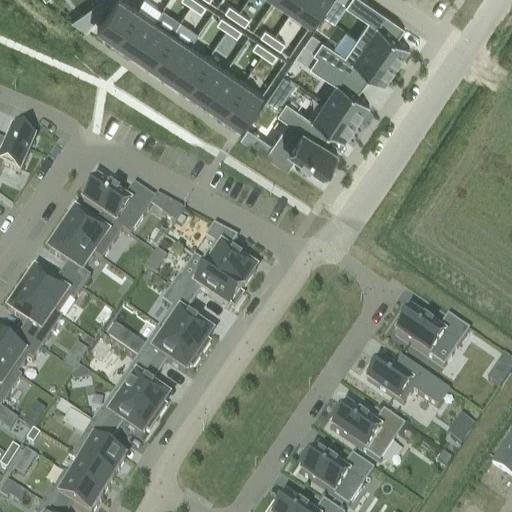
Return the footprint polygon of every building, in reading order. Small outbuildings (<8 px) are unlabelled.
[(86,31),(103,6),(99,0),(72,21),(86,31)] [(127,0),(114,0),(97,25),(116,38),(137,6),(127,0)] [(198,0),(194,0),(191,5),(201,12),(206,5),(198,0)] [(280,0),(294,9),(299,0),(280,0)] [(299,0),(294,9),(312,21),(326,0),(299,0)] [(366,0),(349,0),(346,4),(369,20),(357,37),(396,64),(409,46),(397,37),(405,26),(366,0)] [(230,4),(225,11),(235,18),(240,11),(230,4)] [(137,6),(116,38),(134,50),(155,19),(137,6)] [(240,11),(235,18),(245,24),(250,18),(240,11)] [(222,16),(217,23),(227,29),(231,23),(222,16)] [(155,19),(134,50),(151,63),(173,31),(155,19)] [(231,23),(227,29),(237,36),(241,30),(231,23)] [(266,29),(261,35),(271,42),(275,36),(266,29)] [(173,31),(151,63),(169,75),(191,43),(173,31)] [(312,32),(304,44),(314,51),(322,39),(312,32)] [(275,36),(271,42),(281,49),(285,42),(275,36)] [(314,51),(314,52),(318,54),(364,85),(371,75),(384,83),(396,64),(357,37),(345,55),(322,39),(314,51)] [(257,41),(253,47),(263,54),(267,47),(257,41)] [(191,43),(169,75),(187,87),(209,56),(191,43)] [(304,44),(296,56),(310,65),(318,54),(314,52),(314,51),(304,44)] [(267,47),(263,54),(273,61),(277,54),(267,47)] [(318,54),(310,65),(337,84),(325,101),(356,123),(369,104),(357,96),(364,85),(318,54)] [(209,56),(187,87),(205,100),(227,68),(209,56)] [(227,68),(205,100),(223,112),(245,80),(227,68)] [(245,80),(223,112),(241,124),(263,93),(245,80)] [(279,111),(278,113),(289,120),(289,119),(324,143),(331,133),(344,141),(356,123),(325,101),(313,119),(286,100),(279,111)] [(289,120),(266,154),(287,168),(297,154),(323,172),(325,169),(328,171),(338,157),(335,155),(337,151),(324,143),(289,119),(289,120)] [(0,143),(0,176),(3,170),(19,176),(34,141),(11,132),(5,146),(0,143)] [(97,185),(82,207),(100,219),(121,234),(129,239),(154,203),(133,188),(123,203),(97,185)] [(169,205),(161,217),(174,226),(183,212),(169,205)] [(74,218),(62,236),(93,258),(93,259),(101,264),(121,234),(100,219),(92,230),(74,218)] [(214,247),(201,266),(240,293),(253,274),(226,255),(234,244),(213,230),(205,242),(214,247)] [(62,236),(49,255),(67,267),(59,278),(81,293),(89,281),(81,275),(93,259),(93,258),(62,236)] [(179,279),(170,291),(191,306),(200,293),(228,312),(230,309),(233,310),(241,299),(238,297),(240,293),(201,266),(194,261),(180,280),(179,279)] [(148,266),(144,271),(154,278),(157,273),(148,266)] [(26,281),(18,293),(57,320),(57,319),(68,302),(72,305),(81,293),(59,278),(52,289),(34,277),(29,284),(26,281)] [(171,312),(158,332),(200,359),(208,346),(205,344),(209,338),(182,319),(191,306),(170,291),(161,305),(171,312)] [(13,307),(8,314),(26,326),(19,337),(40,352),(61,322),(57,319),(57,320),(18,293),(10,305),(13,307)] [(404,319),(396,331),(399,333),(397,337),(443,369),(467,334),(447,320),(437,335),(411,317),(408,321),(404,319)] [(107,340),(113,344),(121,333),(115,328),(107,340)] [(158,332),(136,363),(157,376),(166,363),(183,375),(188,368),(191,371),(200,359),(158,332)] [(0,340),(0,367),(16,379),(28,361),(32,364),(40,352),(19,337),(11,348),(0,340)] [(75,346),(62,366),(73,374),(86,354),(75,346)] [(511,364),(503,358),(497,367),(509,375),(511,370),(511,364)] [(373,367),(365,378),(368,381),(366,384),(403,409),(412,395),(437,412),(449,394),(400,361),(392,372),(380,363),(376,369),(373,367)] [(136,363),(115,395),(155,423),(164,411),(161,409),(166,401),(148,389),(157,376),(136,363)] [(0,367),(0,410),(20,382),(16,379),(0,367)] [(100,413),(92,426),(113,440),(121,427),(140,440),(145,433),(147,434),(155,423),(115,395),(102,414),(100,413)] [(54,413),(65,420),(70,411),(60,403),(54,413)] [(340,414),(332,426),(335,429),(332,433),(378,464),(403,429),(383,415),(373,430),(347,412),(344,416),(340,414)] [(26,418),(21,426),(31,432),(36,425),(26,418)] [(459,419),(453,429),(467,438),(474,429),(459,419)] [(92,426),(73,458),(81,462),(112,481),(123,463),(106,452),(113,440),(92,426)] [(511,432),(490,465),(511,479),(511,432)] [(32,433),(25,443),(32,447),(39,437),(32,433)] [(12,448),(5,458),(5,459),(12,463),(18,452),(12,448)] [(309,458),(301,470),(304,473),(301,477),(347,508),(371,473),(352,459),(342,474),(315,456),(312,461),(309,458)] [(5,458),(0,466),(0,469),(6,473),(12,463),(5,459),(5,458)] [(81,462),(69,481),(101,500),(112,481),(81,462)] [(51,495),(43,507),(51,511),(69,511),(72,509),(77,511),(94,511),(102,500),(101,500),(69,481),(63,477),(52,496),(51,495)] [(279,504),(273,511),(333,511),(322,505),(317,511),(301,511),(285,501),(282,506),(279,504)] [(474,511),(495,511),(479,503),(474,511)]
